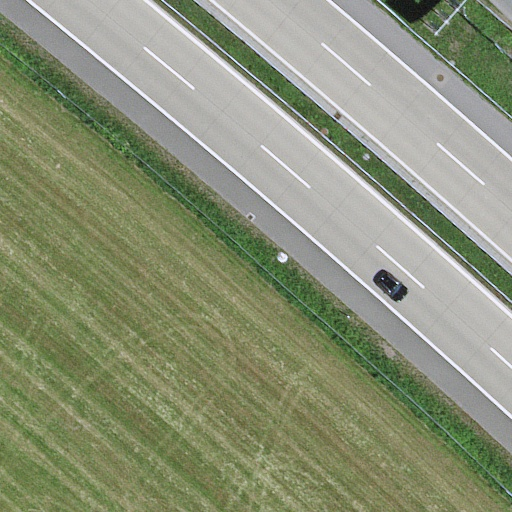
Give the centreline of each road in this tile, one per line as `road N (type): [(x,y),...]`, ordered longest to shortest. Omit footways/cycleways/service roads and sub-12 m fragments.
road 1 (motorway): [(83,0),(511,370)]
road 2 (motorway): [(511,208),(271,0)]
